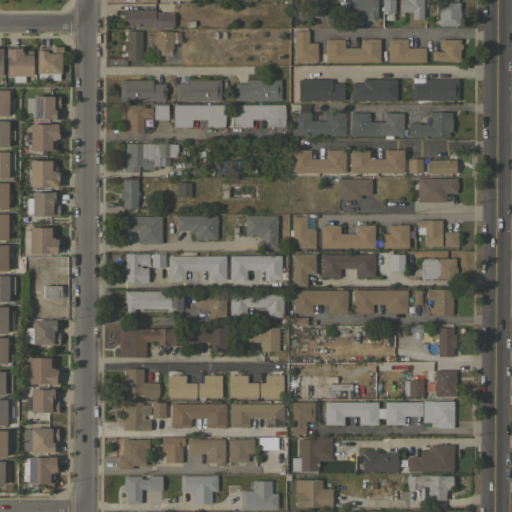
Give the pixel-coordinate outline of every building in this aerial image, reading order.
[(325,0),(325,15),(305,15),(305,0),(325,0)] [(376,0),(376,18),(365,19),(365,14),(343,14),(343,0),(376,0)] [(393,0),(393,11),(381,11),(381,0),(393,0)] [(421,0),(421,19),(411,18),(411,11),(398,11),(398,0),(421,0)] [(437,2),(458,2),(458,25),(437,25),(437,2)] [(122,26),(122,9),(154,9),(154,12),(172,12),(172,27),(122,26)] [(125,59),(125,52),(122,52),(122,40),(125,40),(125,30),(140,30),(140,50),(153,49),(153,58),(140,58),(140,59),(125,59)] [(293,30),(307,30),(307,42),(316,42),(316,61),(293,62),(293,30)] [(154,31),(172,31),(172,48),(154,48),(154,31)] [(324,61),(324,39),(343,38),(343,47),(359,47),(359,38),(378,38),(378,61),(324,61)] [(387,61),(387,38),(406,38),(406,47),(424,47),(424,61),(387,61)] [(459,39),(458,43),(461,43),(460,48),(458,48),(458,61),(430,60),(430,50),(436,50),(438,48),(438,38),(459,39)] [(62,45),(62,54),(59,54),(59,73),(58,73),(58,79),(51,79),(51,77),(44,77),(44,79),(37,79),(37,73),(36,73),(35,47),(47,47),(47,46),(62,45)] [(5,75),(5,57),(5,46),(13,46),(13,47),(20,47),(20,50),(31,50),(31,76),(5,75)] [(297,100),(297,78),(330,78),(330,82),(343,82),(343,100),(297,100)] [(349,100),(349,82),(361,82),(361,78),(395,78),(395,100),(349,100)] [(411,99),(410,82),(423,82),(423,78),(456,78),(456,99),(411,99)] [(118,100),(118,79),(151,79),(151,83),(164,83),(164,100),(118,100)] [(174,100),(174,83),(186,83),(186,79),(219,79),(219,100),(174,100)] [(234,100),(234,83),(246,83),(246,79),(279,79),(279,100),(234,100)] [(58,107),(56,107),(57,119),(54,119),(49,119),(31,119),(31,111),(25,112),(25,97),(31,97),(31,96),(50,96),(50,95),(58,95),(58,107)] [(142,133),(127,132),(127,119),(125,119),(125,104),(142,104),(142,107),(151,107),(151,117),(142,117),(142,133)] [(166,104),(166,119),(153,119),(152,104),(166,104)] [(223,104),(223,126),(205,126),(205,119),(190,119),(190,126),(173,126),(172,104),(223,104)] [(283,104),(283,126),(265,126),(265,118),(250,118),(250,126),(232,126),(232,104),(283,104)] [(290,134),(290,111),(309,111),(309,120),(325,120),(325,112),(344,112),(344,135),(290,134)] [(450,111),(450,130),(447,130),(447,136),(430,136),(406,136),(406,122),(418,122),(418,123),(429,123),(429,117),(428,117),(428,111),(450,111)] [(349,135),(349,112),(368,112),(368,121),(383,121),(383,112),(401,112),(401,135),(349,135)] [(0,146),(0,119),(3,119),(3,121),(7,121),(7,129),(13,129),(13,139),(7,139),(7,146),(0,146)] [(29,124),(48,124),(48,123),(58,123),(58,131),(57,131),(57,138),(53,138),(53,150),(50,150),(50,149),(29,149),(29,124)] [(124,143),(176,143),(176,156),(168,156),(168,165),(153,165),(153,168),(141,168),(141,165),(137,165),(137,171),(124,171),(124,143)] [(290,171),(291,148),(310,148),(310,157),(325,157),(325,148),(344,148),(344,171),(290,171)] [(349,171),(349,148),(368,148),(368,157),(384,157),(384,148),(403,148),(403,171),(349,171)] [(0,177),(0,150),(7,150),(7,152),(13,152),(13,169),(8,169),(8,177),(0,177)] [(421,171),(407,171),(407,158),(421,158),(421,171)] [(455,158),(455,172),(428,172),(428,170),(426,170),(426,163),(427,163),(427,159),(455,158)] [(29,159),(50,159),(50,160),(54,160),(54,164),(55,164),(55,170),(57,170),(57,178),(57,186),(28,186),(29,159)] [(456,177),(456,181),(457,182),(457,187),(456,187),(456,191),(445,191),(445,201),(417,200),(417,176),(456,177)] [(337,197),(337,177),(371,177),(371,193),(360,193),(360,197),(337,197)] [(136,191),(138,191),(138,194),(136,194),(136,198),(136,207),(121,207),(121,200),(119,200),(118,188),(121,188),(121,178),(136,178),(136,191)] [(189,196),(175,196),(176,181),(189,182),(189,196)] [(56,203),(58,203),(58,215),(50,215),(50,214),(31,214),(31,213),(26,212),(26,197),(31,197),(31,191),(50,192),(50,191),(53,191),(53,192),(56,192),(56,203)] [(276,214),(276,247),(260,247),(260,235),(255,235),(255,234),(254,233),(254,235),(247,234),(247,233),(244,233),(244,214),(276,214)] [(160,215),(160,242),(137,243),(137,237),(136,237),(136,230),(123,230),(123,215),(160,215)] [(216,215),(216,238),(201,238),(201,239),(197,238),(194,238),(194,232),(187,232),(187,229),(175,229),(175,215),(216,215)] [(292,247),(292,215),(306,215),(306,228),(315,228),(315,247),(292,247)] [(441,219),(441,245),(423,245),(423,233),(416,233),(416,226),(416,218),(441,219)] [(408,246),(382,246),(382,232),(388,232),(388,223),(408,223),(408,246)] [(320,247),(320,224),(339,224),(339,232),(354,232),(354,224),(374,224),(374,246),(320,247)] [(28,226),(53,226),(53,237),(56,237),(56,245),(57,245),(57,253),(47,253),(47,252),(28,252),(28,226)] [(458,231),(457,246),(443,245),(443,231),(458,231)] [(148,252),(148,264),(141,264),(141,267),(147,267),(147,281),(123,281),(123,274),(121,274),(121,262),(124,262),(124,252),(148,252)] [(164,266),(150,266),(150,253),(164,252),(164,266)] [(403,269),(388,268),(389,252),(403,253),(403,269)] [(292,253),(315,253),(315,272),(306,272),(306,285),(292,285),(292,253)] [(374,253),(374,275),(365,275),(365,276),(362,276),(355,276),(355,267),(339,267),(339,276),(320,276),(320,265),(317,265),(317,254),(320,254),(320,253),(374,253)] [(280,254),(280,278),(274,278),(274,279),(263,279),(263,268),(246,269),(246,279),(236,279),(236,278),(229,278),(229,254),(280,254)] [(224,255),(225,279),(216,279),(216,280),(207,280),(207,269),(184,269),(184,280),(172,280),(172,279),(167,279),(166,255),(224,255)] [(455,257),(454,266),(456,266),(456,272),(455,272),(454,278),(412,277),(412,265),(420,265),(420,257),(455,257)] [(0,301),(0,274),(7,275),(7,292),(9,292),(9,301),(0,301)] [(60,285),(60,297),(42,297),(42,285),(60,285)] [(346,289),(346,312),(327,312),(327,303),(312,303),(312,312),(292,311),(293,288),(346,289)] [(406,289),(406,312),(387,312),(387,303),(372,303),(371,311),(353,311),(353,288),(406,289)] [(451,288),(451,300),(452,300),(452,305),(451,305),(451,313),(432,313),(432,307),(431,307),(431,303),(432,303),(432,299),(426,299),(426,288),(451,288)] [(183,290),(183,308),(168,308),(141,308),(141,309),(138,309),(138,308),(133,308),(133,314),(125,314),(125,302),(123,302),(123,290),(183,290)] [(225,291),(225,316),(208,316),(208,306),(195,306),(195,291),(225,291)] [(282,291),(282,316),(277,316),(265,316),(265,314),(265,306),(246,306),(246,316),(229,316),(229,291),(282,291)] [(54,319),(54,320),(57,320),(57,332),(58,332),(58,343),(31,344),(31,342),(24,342),(24,327),(31,327),(31,319),(54,319)] [(117,356),(118,326),(140,327),(168,327),(180,327),(180,344),(156,344),(156,340),(145,340),(144,356),(117,356)] [(235,326),(235,350),(207,350),(207,341),(195,341),(194,326),(235,326)] [(278,350),(259,350),(259,341),(244,341),(244,329),(260,329),(260,326),(278,326),(278,350)] [(437,338),(430,338),(429,327),(452,326),(452,334),(454,334),(454,346),(452,346),(452,355),(437,355),(437,338)] [(53,357),(53,368),(55,368),(55,375),(56,375),(56,383),(46,383),(21,382),(21,364),(28,364),(28,357),(53,357)] [(142,368),(142,382),(157,382),(157,396),(142,396),(142,394),(123,394),(123,374),(124,374),(124,368),(142,368)] [(455,369),(455,395),(425,395),(425,369),(434,369),(455,369)] [(166,397),(166,374),(173,374),(173,373),(177,373),(177,374),(184,374),(184,382),(195,382),(195,397),(166,397)] [(220,396),(197,397),(197,382),(202,382),(202,374),(209,374),(209,373),(212,373),(212,374),(220,374),(220,396)] [(228,396),(228,374),(235,374),(235,373),(239,373),(239,374),(246,374),(246,382),(257,382),(257,396),(228,396)] [(282,396),(258,396),(258,382),(264,381),(264,374),(270,374),(270,373),(274,373),(274,374),(282,374),(282,396)] [(421,396),(407,396),(407,395),(402,395),(402,380),(407,380),(407,379),(421,379),(421,396)] [(298,387),(298,392),(298,398),(286,398),(286,380),(298,380),(298,387)] [(325,397),(325,396),(320,396),(320,384),(325,384),(325,383),(350,383),(350,397),(325,397)] [(29,388),(49,388),(52,388),(55,388),(55,400),(56,400),(56,412),(48,412),(48,411),(29,411),(29,388)] [(452,399),(452,409),(452,419),(452,427),(436,427),(436,426),(422,426),(422,399),(452,399)] [(121,429),(121,401),(141,401),(141,404),(149,404),(149,414),(143,414),(143,419),(149,419),(151,419),(151,429),(149,429),(149,430),(121,429)] [(164,417),(150,417),(150,401),(164,401),(164,417)] [(290,401),(313,401),(313,420),(304,420),(304,432),(290,432),(290,401)] [(376,401),(376,407),(384,407),(384,401),(421,401),(421,415),(403,415),(403,423),(384,423),(384,417),(377,417),(377,423),(357,423),(357,415),(342,415),(342,423),(323,423),(323,401),(376,401)] [(282,402),(282,426),(263,426),(263,416),(248,416),(248,426),(229,426),(228,403),(282,402)] [(224,403),(224,426),(205,426),(205,417),(189,417),(189,426),(170,426),(170,403),(224,403)] [(22,428),(29,428),(29,427),(56,427),(56,439),(55,439),(55,452),(29,452),(29,450),(22,450),(22,428)] [(183,436),(183,449),(180,449),(180,462),(164,461),(164,450),(160,450),(160,436),(183,436)] [(204,461),(204,453),(203,453),(186,452),(186,438),(223,438),(223,451),(227,451),(227,438),(252,438),(252,436),(276,436),(276,449),(253,449),(253,452),(246,452),(246,461),(227,461),(227,456),(223,456),(223,461),(204,461)] [(290,470),(290,457),(297,456),(297,438),(308,438),(308,437),(330,437),(330,459),(316,459),(316,461),(318,462),(318,465),(317,466),(317,470),(290,470)] [(148,438),(148,447),(144,447),(144,464),(131,465),(131,468),(117,468),(116,455),(121,455),(121,438),(148,438)] [(407,470),(407,456),(419,456),(419,451),(427,451),(427,445),(431,445),(431,444),(452,444),(452,470),(407,470)] [(361,471),(361,460),(359,460),(359,450),(376,450),(376,452),(396,452),(396,470),(361,471)] [(56,456),(56,464),(55,464),(55,471),(52,471),(52,485),(39,485),(39,482),(36,482),(36,488),(30,488),(29,482),(27,482),(27,480),(22,480),(22,474),(20,474),(20,457),(27,457),(27,456),(56,456)] [(417,475),(417,474),(428,474),(428,475),(452,475),(452,486),(448,486),(448,489),(445,489),(445,499),(428,499),(427,493),(426,493),(426,490),(428,490),(428,485),(419,485),(419,488),(405,488),(405,475),(417,475)] [(139,503),(125,503),(125,490),(122,490),(122,475),(140,475),(140,478),(147,478),(147,475),(161,475),(160,490),(146,490),(146,488),(140,488),(139,503)] [(216,475),(216,490),(210,490),(210,503),(192,503),(192,490),(179,490),(179,475),(216,475)] [(294,506),(294,491),(301,491),(301,478),(320,479),(320,487),(331,488),(331,507),(294,506)] [(240,508),(239,490),(252,490),(251,488),(251,484),(252,483),(252,480),(270,480),(270,492),(276,492),(276,508),(240,508)]
